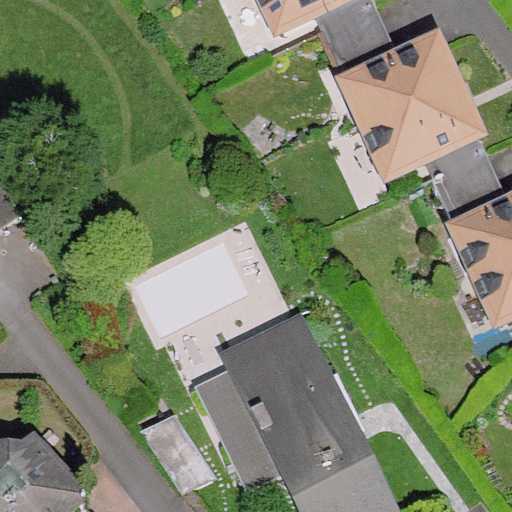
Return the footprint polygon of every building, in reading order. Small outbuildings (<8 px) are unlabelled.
[(262,0),(276,31),(315,14),(324,35),(377,12),(371,0),(262,0)] [(377,12),(324,35),(389,180),(428,163),(436,182),(487,159),(436,44),(399,61),(377,12)] [(487,159),(436,182),(500,326),(511,320),(511,205),(509,207),(487,159)] [(0,230),(22,215),(0,182),(0,230)] [(397,511),(303,318),(221,358),(229,376),(197,392),(247,495),(281,479),(296,511),(397,511)] [(83,496),(32,446),(23,454),(0,454),(0,511),(75,511),(81,506),(77,502),(83,496)]
